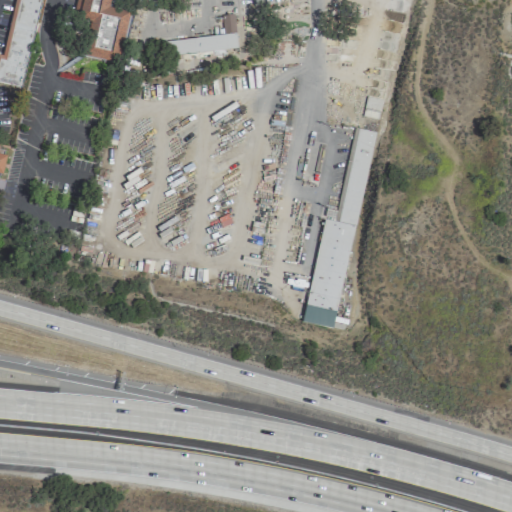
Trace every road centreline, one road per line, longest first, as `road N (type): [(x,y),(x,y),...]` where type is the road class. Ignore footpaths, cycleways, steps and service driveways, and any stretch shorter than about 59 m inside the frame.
road 1 (motorway): [(511,454),(0,307)]
road 2 (motorway): [(0,447),(250,478),(393,511)]
road 3 (motorway): [(332,451),(198,404),(0,364)]
road 4 (motorway): [(332,451),(215,428),(0,405)]
road 5 (motorway): [(511,501),(332,451)]
